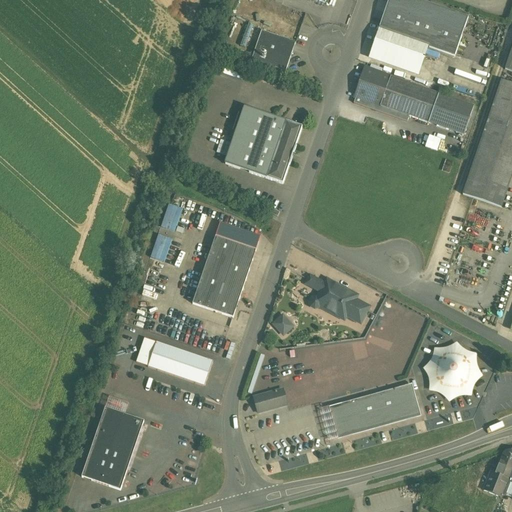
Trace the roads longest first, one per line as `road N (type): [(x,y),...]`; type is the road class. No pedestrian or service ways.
road 1 (track): [(31,511),(203,0)]
road 2 (residential): [(250,505),(230,410),(292,228)]
road 3 (residential): [(292,228),(367,0)]
road 4 (secondary): [(250,505),(465,444)]
road 5 (track): [(149,159),(0,24)]
road 6 (unclassified): [(415,292),(398,263),(354,258),(292,228)]
